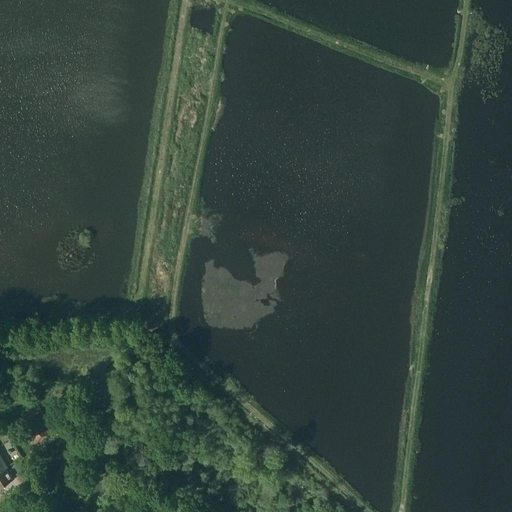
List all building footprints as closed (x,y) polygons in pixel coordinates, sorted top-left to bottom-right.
[(15,395),(6,397),(8,405),(27,400),(26,398),(16,400),(15,395)] [(38,405),(17,418),(33,444),(54,431),(38,405)] [(71,425),(62,432),(66,437),(75,429),(71,425)] [(3,444),(6,457),(17,454),(14,441),(3,444)] [(64,457),(53,478),(58,481),(69,460),(64,457)] [(0,486),(12,479),(6,468),(0,471),(0,486)]
